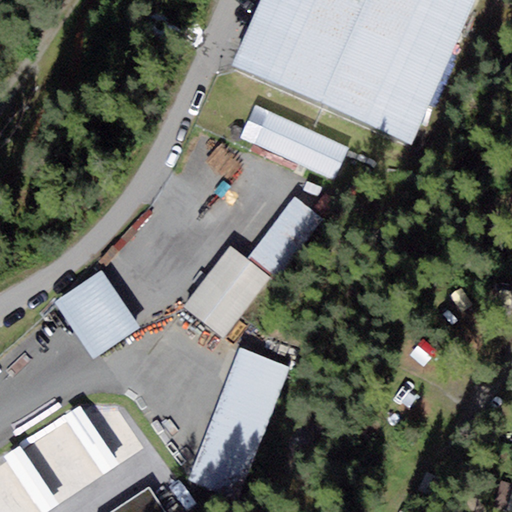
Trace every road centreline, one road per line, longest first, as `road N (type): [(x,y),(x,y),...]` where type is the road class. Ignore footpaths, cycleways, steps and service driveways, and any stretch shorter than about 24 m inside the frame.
road 1 (unclassified): [(231,0),(173,130),(111,227),(0,309)]
road 2 (track): [(385,511),(439,432),(511,361)]
